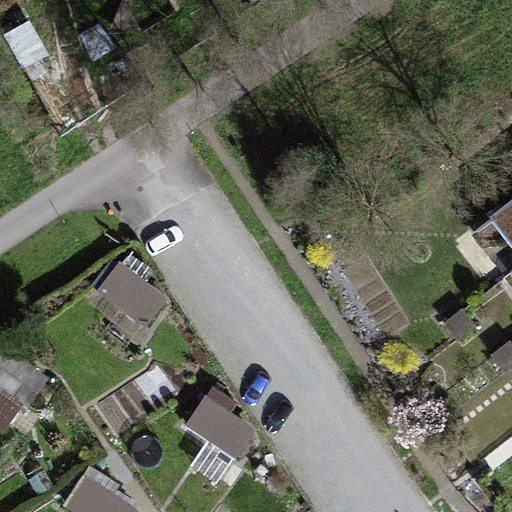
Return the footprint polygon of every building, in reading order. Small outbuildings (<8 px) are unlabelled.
[(511,221),(499,231),(511,248),(511,221)] [(167,301),(118,268),(97,297),(146,331),(167,301)] [(46,382),(0,350),(0,394),(25,412),(46,382)] [(252,435),(203,401),(183,431),(232,464),(252,435)] [(132,511),(86,480),(66,510),(67,511),(132,511)]
